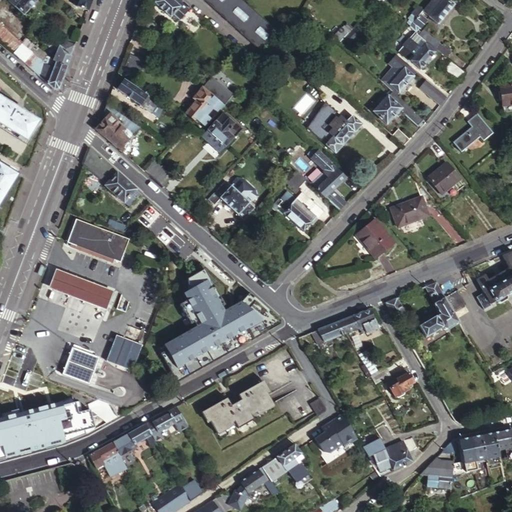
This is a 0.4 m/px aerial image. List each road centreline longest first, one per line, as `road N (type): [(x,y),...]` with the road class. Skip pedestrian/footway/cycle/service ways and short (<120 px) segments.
road 1 (residential): [(268,298),(429,131),(511,22)]
road 2 (residential): [(0,470),(75,450),(291,333)]
road 3 (residential): [(291,333),(335,407),(182,511)]
road 4 (unclassified): [(71,120),(268,298)]
road 5 (secondary): [(0,309),(71,120)]
road 6 (residential): [(449,433),(372,296)]
road 7 (residential): [(372,296),(511,238)]
road 8 (unknown): [(28,368),(118,401),(134,389),(109,377)]
road 9 (secondary): [(71,120),(117,0)]
road 10 (residential): [(356,511),(449,433)]
